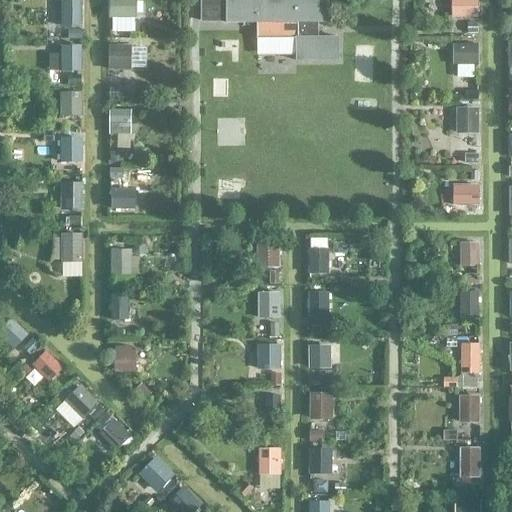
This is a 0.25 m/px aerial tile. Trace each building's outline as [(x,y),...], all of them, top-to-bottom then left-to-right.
[(61,0),(62,24),(83,24),(82,0),(61,0)] [(124,0),(98,0),(98,33),(125,33),(124,0)] [(328,23),(328,0),(226,0),(227,23),(297,23),(319,23),(328,23)] [(447,3),(446,29),(466,29),(467,3),(447,3)] [(319,37),(319,23),(297,23),(297,37),(319,37)] [(83,36),(83,25),(62,25),(62,36),(83,36)] [(511,34),(499,35),(499,75),(511,74),(511,34)] [(319,37),(297,37),(296,37),(296,61),(339,61),(339,37),(319,37)] [(479,76),(479,41),(459,41),(460,76),(479,76)] [(148,43),(111,44),(111,67),(149,66),(148,43)] [(75,44),(46,44),(46,81),(75,81),(75,44)] [(61,115),(82,115),(82,90),(61,90),(61,115)] [(219,115),(218,144),(248,146),(249,117),(219,115)] [(511,126),(499,127),(500,160),(511,160),(511,126)] [(450,129),(450,158),(470,158),(470,129),(450,129)] [(74,131),(50,132),(50,169),(75,169),(74,131)] [(123,133),(99,132),(98,163),(123,163),(123,133)] [(84,180),(61,179),(60,207),(84,207),(84,180)] [(456,203),(482,204),(483,183),(457,182),(456,203)] [(139,206),(138,186),(110,186),(111,206),(139,206)] [(62,209),(63,226),(81,226),(80,208),(62,209)] [(83,275),(84,231),(62,230),(60,274),(83,275)] [(511,274),(511,235),(502,235),(502,275),(511,274)] [(312,236),(311,273),(331,273),(332,237),(312,236)] [(270,238),(246,237),(245,272),(269,272),(270,238)] [(470,280),(471,248),(450,248),(450,280),(470,280)] [(128,257),(100,258),(101,289),(129,288),(128,257)] [(326,324),(325,287),(299,288),(300,325),(326,324)] [(481,317),(482,289),(463,288),(462,316),(481,317)] [(260,316),(283,316),(283,289),(259,290),(260,316)] [(109,291),(109,317),(131,317),(130,291),(109,291)] [(15,321),(1,336),(14,348),(28,333),(15,321)] [(511,375),(511,337),(500,338),(501,376),(511,375)] [(269,338),(243,339),(244,380),(270,380),(269,338)] [(471,377),(470,342),(448,342),(448,377),(471,377)] [(332,367),(333,344),(311,344),(311,367),(332,367)] [(124,345),(97,346),(98,376),(125,375),(124,345)] [(34,352),(17,368),(41,395),(59,378),(34,352)] [(460,394),(462,422),(483,421),(482,393),(460,394)] [(328,394),(301,394),(301,428),(328,428),(328,394)] [(95,418),(80,435),(104,456),(119,438),(95,418)] [(447,443),(447,479),(471,479),(471,443),(447,443)] [(273,482),(273,445),(246,445),(246,483),(273,482)] [(311,473),(334,472),(334,446),(311,446),(311,473)] [(146,467),(131,482),(154,504),(169,488),(146,467)] [(333,474),(316,474),(316,492),(333,492),(333,474)] [(326,511),(327,499),(298,498),(297,511),(326,511)] [(455,500),(455,511),(481,511),(481,500),(455,500)]
